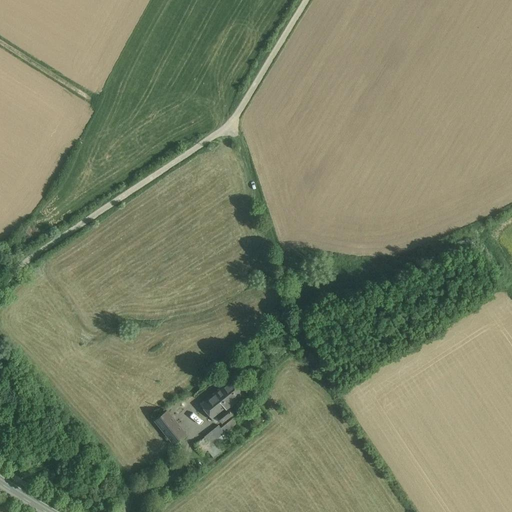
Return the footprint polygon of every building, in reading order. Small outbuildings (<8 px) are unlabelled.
[(232,379),(200,404),(213,420),(216,417),(228,408),(245,395),(232,379)] [(228,408),(216,417),(222,424),(233,415),(228,408)] [(168,411),(155,421),(173,444),(186,434),(168,411)] [(230,420),(221,428),(225,433),(236,424),(232,419),(230,420)] [(218,426),(204,437),(211,447),(217,443),(219,441),(217,439),(224,433),(220,429),(221,428),(218,426)] [(211,447),(204,437),(194,444),(202,454),(207,450),(213,458),(223,450),(217,443),(211,447)]
